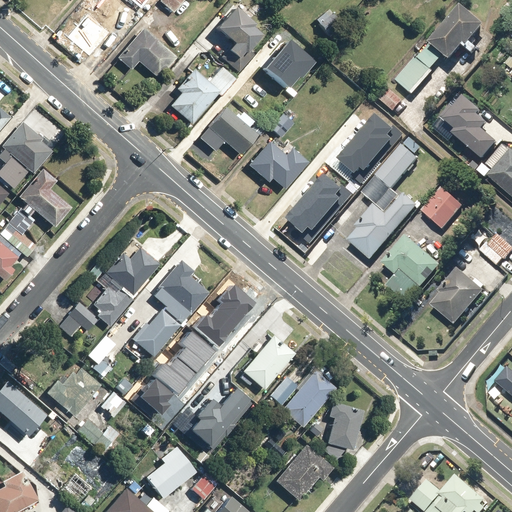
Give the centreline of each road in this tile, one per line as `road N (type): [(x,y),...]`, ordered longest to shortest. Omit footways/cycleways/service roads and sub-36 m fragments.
road 1 (secondary): [(148,161),(433,402)]
road 2 (residential): [(0,335),(148,161)]
road 3 (secondary): [(0,30),(148,161)]
road 4 (residential): [(338,511),(433,402)]
road 5 (residential): [(511,309),(433,402)]
